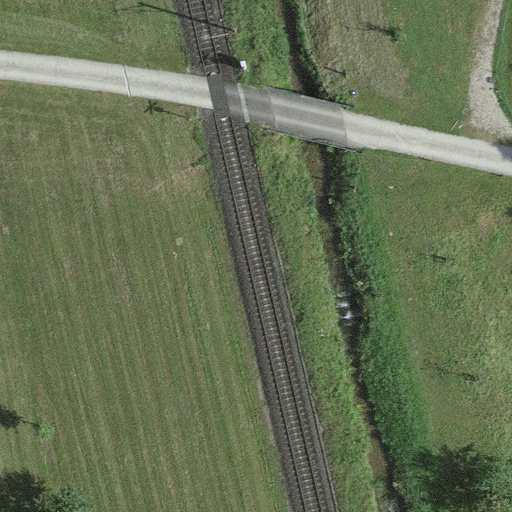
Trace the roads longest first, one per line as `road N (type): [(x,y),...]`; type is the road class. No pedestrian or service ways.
road 1 (unclassified): [(0,71),(223,97),(331,122)]
road 2 (track): [(331,122),(511,166)]
